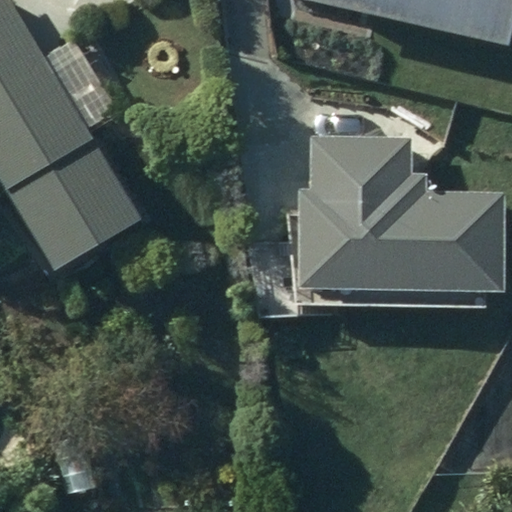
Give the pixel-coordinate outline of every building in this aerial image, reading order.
[(2,0),(0,0),(0,195),(42,268),(132,215),(83,132),(104,119),(95,103),(71,117),(2,0)] [(292,0),(332,9),(323,44),(347,49),(356,12),(497,46),(508,0),(292,0)] [(401,179),(402,138),(303,134),(301,192),(286,191),(282,291),(489,299),(493,193),(417,190),(417,180),(401,179)] [(0,261),(16,252),(0,225),(0,261)] [(56,445),(65,494),(94,489),(85,439),(56,445)]
